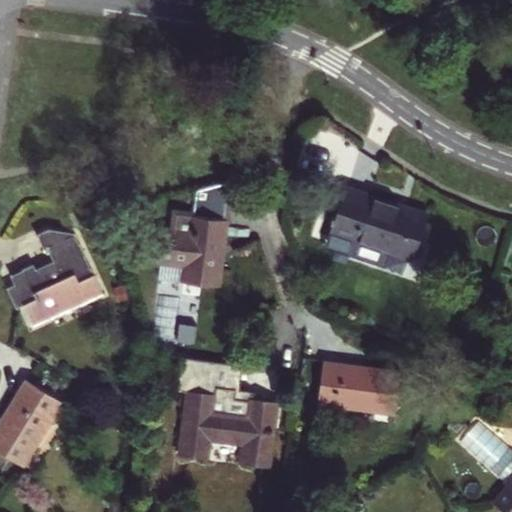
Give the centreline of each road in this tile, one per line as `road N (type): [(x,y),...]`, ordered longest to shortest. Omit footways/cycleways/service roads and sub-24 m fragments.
road 1 (residential): [(297,41),(273,217),(296,310),(282,350)]
road 2 (residential): [(297,41),(355,71),(458,145),(511,166)]
road 3 (residential): [(97,0),(235,19),(297,41)]
